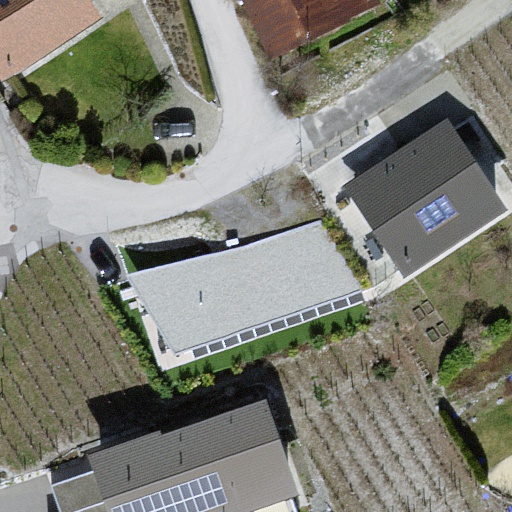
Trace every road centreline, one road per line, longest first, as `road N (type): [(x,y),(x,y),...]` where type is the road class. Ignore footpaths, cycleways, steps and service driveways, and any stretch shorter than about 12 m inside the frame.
road 1 (residential): [(0,211),(125,210),(175,199),(253,164)]
road 2 (unclassified): [(253,164),(205,0)]
